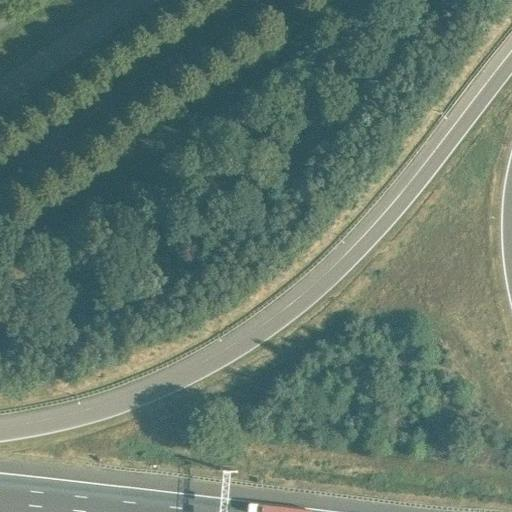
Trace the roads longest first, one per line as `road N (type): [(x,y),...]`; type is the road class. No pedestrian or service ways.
road 1 (motorway): [(511,61),(399,210),(338,278),(270,333),(118,410),(0,439)]
road 2 (unclassified): [(0,98),(144,0)]
road 3 (motorway): [(157,511),(0,495)]
